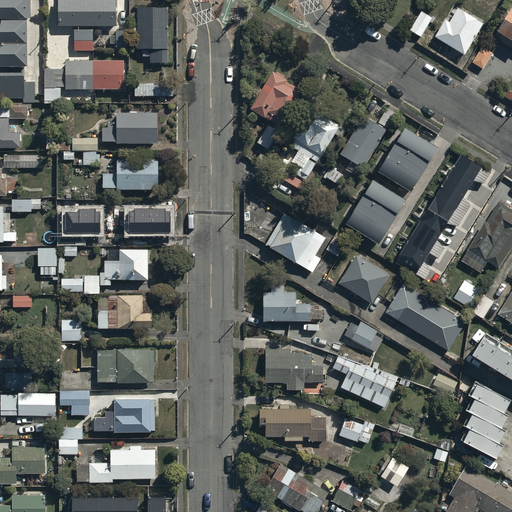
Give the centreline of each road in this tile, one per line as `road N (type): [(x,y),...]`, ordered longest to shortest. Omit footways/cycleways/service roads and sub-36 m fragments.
road 1 (residential): [(211,511),(210,55),(199,0)]
road 2 (residential): [(511,140),(324,24)]
